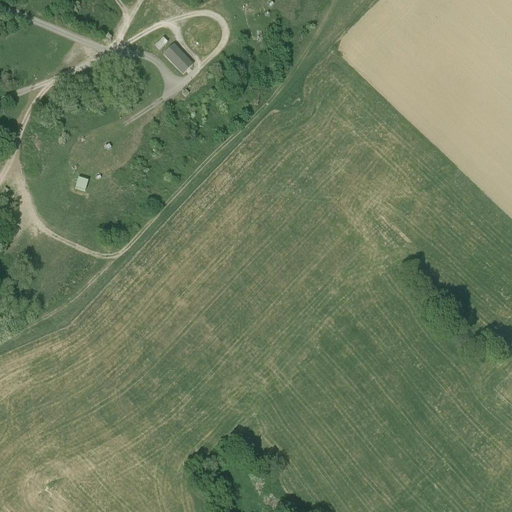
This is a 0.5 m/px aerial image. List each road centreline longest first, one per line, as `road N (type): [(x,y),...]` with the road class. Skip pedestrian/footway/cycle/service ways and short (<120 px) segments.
road 1 (track): [(336,0),(273,101),(111,260),(43,233),(10,160)]
road 2 (track): [(0,9),(111,54),(147,57),(169,85)]
road 3 (track): [(0,178),(49,84),(111,54)]
